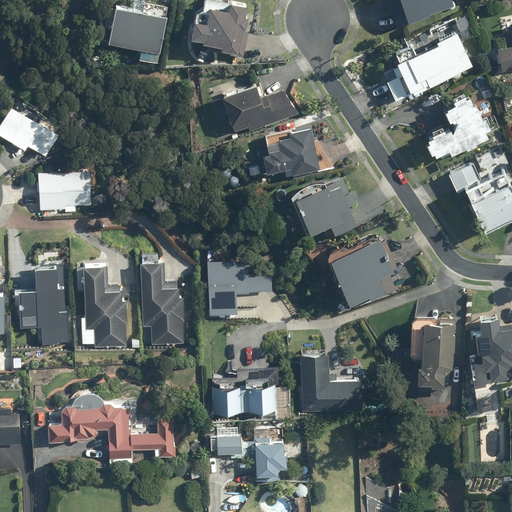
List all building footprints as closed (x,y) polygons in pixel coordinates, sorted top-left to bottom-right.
[(204,0),(202,9),(195,13),(189,38),(201,40),(201,43),(210,45),(209,50),(243,57),(248,30),(244,29),(246,17),(244,16),(246,6),(216,0),(204,0)] [(407,22),(428,14),(428,13),(452,5),(450,0),(386,0),(395,27),(407,23),(407,22)] [(114,6),(107,42),(159,51),(165,15),(114,6)] [(436,43),(396,62),(409,92),(427,83),(428,85),(471,65),(455,31),(435,40),(436,43)] [(511,31),(504,33),(506,46),(496,48),(500,70),(511,67),(511,31)] [(249,130),(299,112),(283,89),(266,96),(265,93),(259,95),(255,85),(209,101),(215,119),(227,115),(233,131),(248,125),(249,130)] [(474,142),(487,137),(484,131),(489,128),(484,117),(482,118),(475,103),(472,104),(469,97),(464,99),(463,96),(452,101),(454,104),(445,107),(446,109),(443,110),(448,120),(451,119),(451,121),(454,119),(455,120),(450,132),(449,128),(443,131),(442,129),(431,134),(431,136),(426,139),(427,142),(425,143),(430,153),(433,152),(434,156),(448,150),(450,154),(465,147),(466,149),(475,144),(474,142)] [(57,130),(13,104),(0,126),(0,133),(26,148),(28,144),(43,153),(57,130)] [(290,167),(292,174),(318,168),(319,170),(333,166),(316,138),(313,138),(310,125),(264,135),(268,153),(257,155),(259,165),(247,167),(249,176),(290,167)] [(448,174),(456,192),(481,180),(473,163),(448,174)] [(220,170),(219,171),(220,172),(220,173),(220,174),(221,175),(222,176),(223,177),(224,177),(225,177),(226,177),(227,177),(228,176),(230,177),(229,177),(229,178),(229,179),(229,180),(230,181),(230,182),(231,183),(232,184),(233,184),(234,184),(235,184),(236,184),(237,183),(238,183),(238,182),(239,181),(239,180),(239,179),(239,178),(239,177),(238,176),(238,175),(237,175),(236,174),(235,174),(234,174),(233,174),(232,174),(230,174),(231,173),(231,172),(231,171),(231,170),(231,169),(230,168),(230,167),(229,167),(228,166),(227,166),(226,165),(225,165),(224,165),(223,166),(222,166),(222,167),(221,167),(220,168),(220,169),(220,170)] [(75,211),(75,203),(91,203),(90,170),(39,171),(40,204),(65,204),(65,211),(75,211)] [(342,178),(294,199),(309,234),(330,225),(334,236),(357,226),(348,205),(355,202),(351,191),(348,192),(342,178)] [(511,189),(509,183),(470,202),(485,232),(511,218),(511,189)] [(378,238),(327,261),(347,305),(368,296),(369,299),(382,293),(383,294),(395,288),(388,272),(393,270),(392,269),(397,266),(385,240),(380,242),(378,238)] [(234,257),(206,259),(209,312),(237,310),(236,291),(272,289),(271,274),(248,275),(247,262),(235,262),(234,257)] [(20,284),(22,321),(42,320),(43,338),(69,337),(65,260),(37,262),(38,283),(20,284)] [(180,295),(179,285),(163,285),(162,260),(141,261),(144,324),(152,323),(152,342),(182,341),(181,320),(183,319),(182,295),(180,295)] [(126,344),(125,323),(128,323),(127,298),(124,298),(123,288),(106,289),(105,263),(84,264),(87,327),(96,327),(97,345),(126,344)] [(454,318),(437,317),(437,323),(422,322),(420,367),(417,367),(416,384),(430,385),(430,387),(443,388),(444,373),(451,367),(451,350),(453,350),(454,318)] [(470,326),(475,364),(483,362),(486,378),(490,378),(490,380),(508,378),(506,367),(511,366),(511,321),(481,326),(481,324),(470,326)] [(327,352),(299,353),(301,410),(362,408),(361,378),(328,379),(327,352)] [(214,386),(215,412),(278,410),(278,414),(291,414),(290,395),(278,395),(277,384),(214,386)] [(477,412),(494,409),(491,393),(475,396),(477,412)] [(0,443),(22,443),(21,413),(13,413),(13,407),(1,408),(0,404),(0,403),(0,443)] [(175,444),(175,417),(159,417),(159,432),(154,432),(154,424),(134,424),(134,433),(133,433),(133,428),(131,428),(130,409),(119,409),(113,403),(106,403),(101,409),(80,409),(77,406),(69,406),(64,411),(64,423),(51,423),(51,441),(67,441),(67,439),(80,440),(80,438),(91,437),(99,429),(111,429),(111,465),(135,465),(134,448),(157,448),(157,455),(177,455),(177,444),(175,444)] [(292,468),(291,449),(289,449),(289,441),(273,442),(273,428),(259,428),(259,437),(245,437),(246,440),(242,440),(242,457),(254,457),(254,479),(257,479),(257,475),(279,475),(279,479),(285,479),(285,471),(281,471),(281,470),(283,470),(283,468),(292,468)] [(293,489),(293,491),(293,492),(293,494),(294,495),(295,496),(296,497),(297,498),(298,498),(300,499),(301,499),(303,499),(304,498),(305,498),(306,497),(307,496),(308,494),(309,493),(309,492),(309,490),(309,489),(309,488),(308,486),(307,485),(306,484),(305,483),(304,483),(302,482),(301,482),(299,483),(298,483),(297,484),(296,484),(295,485),(294,487),(293,488),(293,489)]
